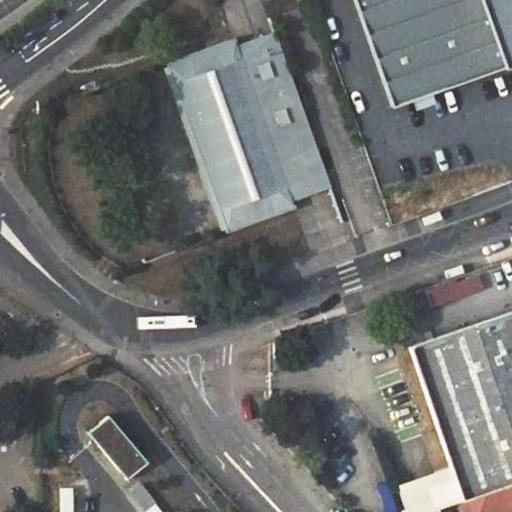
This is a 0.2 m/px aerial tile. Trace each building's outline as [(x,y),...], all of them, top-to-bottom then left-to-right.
[(511,0),(359,0),(398,104),(511,63),(511,0)] [(327,171),(274,31),(236,44),(234,37),(165,63),(229,232),(297,206),(289,185),(327,171)] [(511,511),(511,318),(407,355),(449,476),(461,511),(511,511)] [(105,419),(86,436),(126,481),(144,464),(105,419)] [(456,511),(461,511),(449,476),(395,495),(401,511),(456,511)] [(125,494),(119,498),(130,511),(143,511),(153,504),(138,484),(125,494)] [(74,511),(75,485),(59,485),(58,511),(74,511)]
